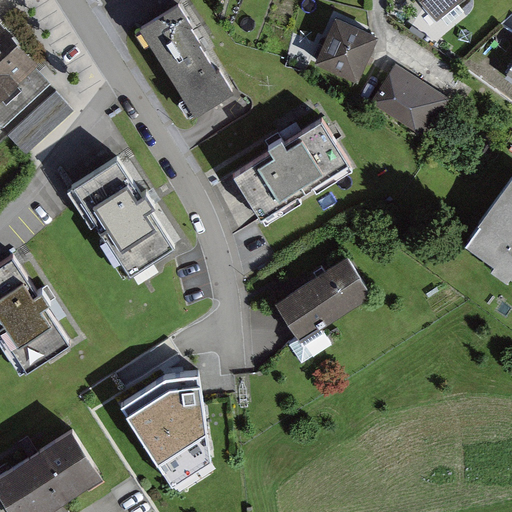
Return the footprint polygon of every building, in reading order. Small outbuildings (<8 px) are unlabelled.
[(216,98),(235,86),(182,0),(167,0),(130,23),(142,43),(150,38),(183,90),(179,93),(191,113),(216,98)] [(420,0),(437,20),(460,0),(420,0)] [(0,129),(8,123),(0,113),(0,97),(48,56),(7,10),(0,15),(0,129)] [(377,30),(337,12),(316,59),(357,76),(377,30)] [(511,28),(488,58),(511,77),(511,28)] [(448,96),(395,62),(372,97),(425,131),(448,96)] [(11,133),(30,152),(78,105),(59,86),(11,133)] [(357,164),(323,109),(287,132),(281,123),(268,131),(273,139),(234,163),(269,218),(357,164)] [(119,155),(72,187),(130,275),(133,273),(139,281),(158,270),(152,260),(176,245),(147,200),(119,155)] [(511,173),(510,172),(455,252),(486,271),(480,278),(496,289),(501,284),(511,292),(511,173)] [(16,253),(0,263),(0,328),(26,369),(72,341),(42,293),(16,253)] [(366,292),(342,258),(322,272),(278,302),(290,318),(300,333),(288,341),(303,363),(331,343),(319,325),(366,292)] [(170,368),(120,402),(174,483),(210,460),(195,363),(170,368)] [(34,452),(0,473),(0,492),(12,511),(34,511),(99,471),(72,428),(34,452)]
